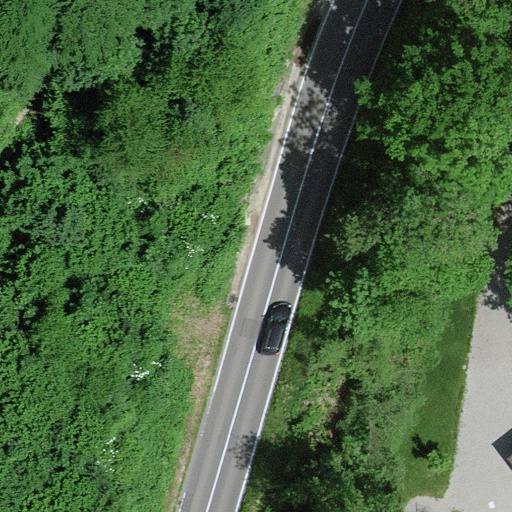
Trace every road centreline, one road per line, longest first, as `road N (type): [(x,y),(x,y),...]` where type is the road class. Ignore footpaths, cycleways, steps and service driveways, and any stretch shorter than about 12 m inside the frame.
road 1 (secondary): [(367,0),(310,145),(206,511)]
road 2 (track): [(0,131),(122,0)]
